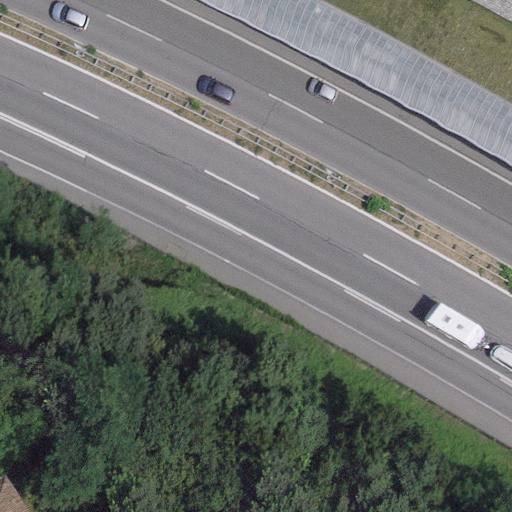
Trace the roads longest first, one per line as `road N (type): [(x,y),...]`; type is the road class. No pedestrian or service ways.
road 1 (motorway): [(511,226),(74,0)]
road 2 (motorway): [(118,133),(511,345)]
road 3 (motorway): [(0,79),(118,133)]
road 4 (motorway): [(0,106),(118,133)]
